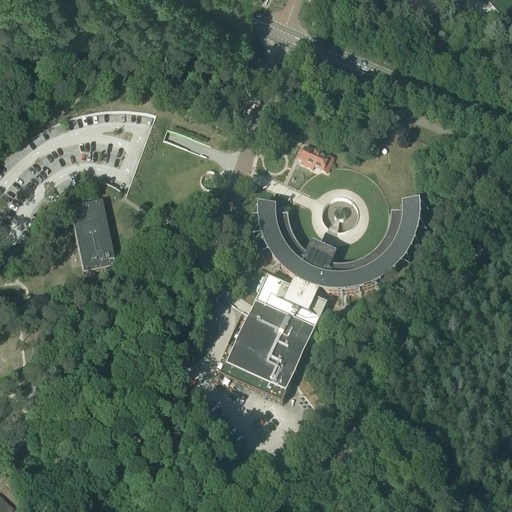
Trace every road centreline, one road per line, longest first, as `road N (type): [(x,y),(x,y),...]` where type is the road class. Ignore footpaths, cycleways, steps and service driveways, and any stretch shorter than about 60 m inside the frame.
road 1 (track): [(511,188),(284,511)]
road 2 (primary): [(206,0),(351,65),(511,122)]
